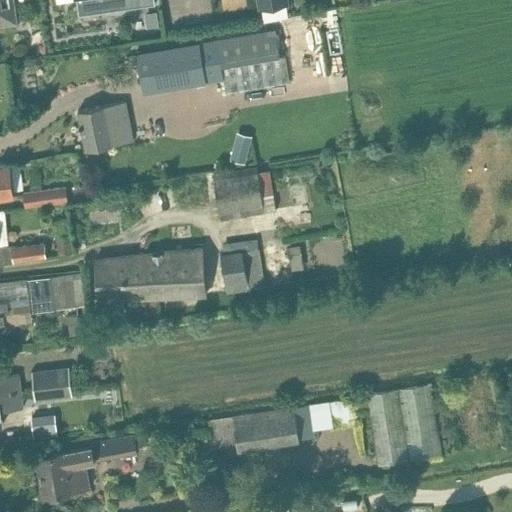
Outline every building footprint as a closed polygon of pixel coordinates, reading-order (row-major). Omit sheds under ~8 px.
[(0,0),(0,23),(17,21),(13,0),(0,0)] [(77,0),(78,4),(103,1),(105,11),(155,3),(154,0),(77,0)] [(156,12),(147,13),(149,26),(158,24),(156,12)] [(292,24),(137,52),(144,91),(223,77),(226,94),(330,75),(320,23),(293,28),(292,24)] [(136,139),(132,122),(128,100),(78,110),(81,124),(79,124),(80,128),(82,127),(86,149),(136,139)] [(233,151),(230,161),(246,165),(248,155),(233,151)] [(0,194),(9,193),(7,177),(5,165),(0,165),(0,194)] [(270,169),(213,177),(220,219),(263,213),(263,210),(276,208),(270,169)] [(66,187),(23,192),(25,207),(68,201),(66,187)] [(110,195),(107,200),(107,205),(112,209),(117,208),(121,203),(120,198),(115,195),(110,195)] [(71,233),(56,235),(58,252),(73,250),(71,233)] [(13,245),(0,246),(0,263),(15,261),(45,256),(44,240),(14,245),(13,245)] [(224,252),(220,253),(226,292),(267,286),(260,241),(223,246),(224,252)] [(301,246),(289,248),(291,265),(303,264),(301,246)] [(209,287),(205,247),(97,258),(101,298),(209,287)] [(84,304),(80,272),(0,280),(0,306),(7,306),(7,312),(31,310),(84,304)] [(0,306),(0,321),(3,321),(4,326),(32,323),(31,310),(7,312),(7,306),(0,306)] [(78,313),(68,314),(70,334),(80,333),(78,313)] [(75,393),(72,366),(60,367),(63,395),(75,393)] [(63,395),(60,367),(48,368),(50,382),(36,384),(38,398),(63,395)] [(50,382),(48,368),(35,370),(36,384),(50,382)] [(13,389),(23,388),(21,373),(0,375),(0,399),(1,399),(0,394),(14,392),(13,389)] [(367,389),(376,462),(440,455),(432,382),(367,389)] [(2,409),(25,407),(23,388),(13,389),(14,392),(0,394),(1,399),(0,399),(0,424),(4,424),(2,409)] [(39,432),(81,427),(78,405),(37,410),(39,432)] [(234,416),(210,419),(214,449),(238,446),(238,449),(298,441),(293,408),(234,416)] [(90,487),(86,462),(137,453),(133,433),(91,441),(92,446),(65,451),(39,456),(46,495),(72,491),(72,490),(90,487)] [(147,433),(138,435),(140,444),(149,442),(147,433)]
